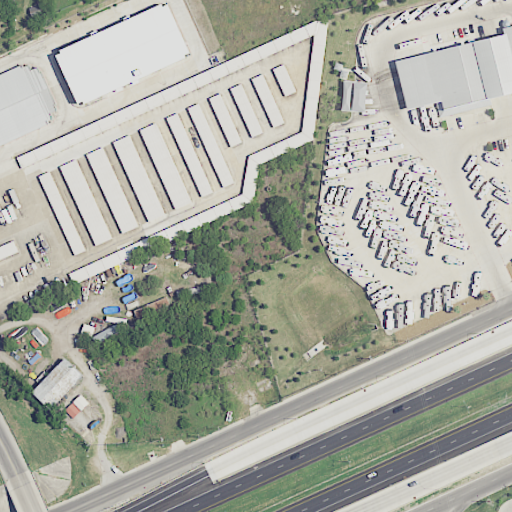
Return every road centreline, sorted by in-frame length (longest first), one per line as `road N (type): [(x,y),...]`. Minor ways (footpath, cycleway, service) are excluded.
road 1 (secondary): [(511,313),(73,511)]
road 2 (motorway): [(511,335),(138,511)]
road 3 (motorway): [(511,361),(180,511)]
road 4 (motorway): [(297,511),(511,413)]
road 5 (motorway): [(358,511),(511,440)]
